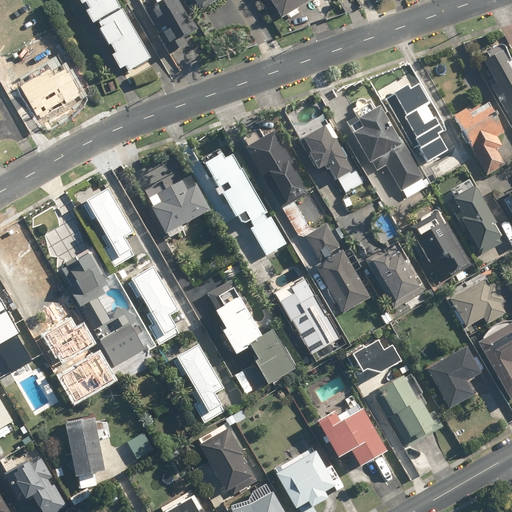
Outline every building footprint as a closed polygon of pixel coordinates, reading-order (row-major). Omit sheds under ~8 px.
[(82,0),(95,23),(99,21),(104,29),(100,31),(122,69),(128,65),(131,71),(152,59),(119,0),(82,0)] [(144,0),(172,55),(189,46),(186,40),(201,32),(184,0),(144,0)] [(198,0),(204,10),(222,0),(198,0)] [(274,0),(284,18),(290,15),(292,18),(302,13),(300,10),(317,0),(274,0)] [(511,56),(507,47),(486,58),(499,82),(494,85),(511,119),(511,56)] [(20,85),(39,119),(80,97),(65,70),(54,76),(49,68),(20,85)] [(407,86),(393,93),(417,136),(414,138),(426,160),(444,150),(434,133),(440,130),(416,86),(409,90),(407,86)] [(424,179),(426,178),(385,105),(362,118),(367,126),(359,131),(375,161),(384,156),(408,197),(428,186),(424,179)] [(471,108),(458,115),(487,174),(507,164),(500,148),(505,145),(499,133),(509,129),(497,105),(475,116),(471,108)] [(336,179),(356,168),(338,135),(335,137),(328,124),(308,135),(315,148),(311,150),(322,169),(329,165),(336,179)] [(292,199),(311,190),(279,129),(251,145),(284,208),(294,202),(292,199)] [(223,148),(204,158),(235,218),(241,215),(245,222),(252,219),(269,253),(288,244),(237,153),(229,157),(223,148)] [(357,170),(340,179),(347,193),(365,183),(357,170)] [(195,173),(151,197),(173,237),(187,229),(185,224),(214,208),(195,173)] [(500,222),(480,182),(456,195),(460,204),(455,207),(462,221),(466,219),(481,248),(505,236),(498,223),(500,222)] [(115,188),(84,205),(93,219),(97,217),(107,234),(103,237),(118,265),(134,256),(132,251),(136,249),(129,236),(138,231),(115,188)] [(511,188),(500,197),(511,216),(511,188)] [(433,262),(439,258),(443,264),(445,263),(452,274),(471,262),(439,209),(412,225),(433,262)] [(332,230),(328,223),(307,235),(321,262),(319,263),(346,312),(373,297),(346,248),(343,249),(338,241),(343,238),(337,228),(332,230)] [(388,249),(369,259),(395,309),(404,304),(401,299),(426,286),(403,244),(390,252),(388,249)] [(92,250),(59,268),(81,307),(106,293),(104,289),(111,285),(92,250)] [(160,265),(131,281),(139,296),(144,294),(152,310),(150,311),(156,322),(151,324),(161,342),(183,331),(174,315),(184,310),(160,265)] [(453,297),(470,326),(485,317),(489,324),(508,313),(502,302),(507,299),(493,274),(453,297)] [(307,275),(278,292),(314,354),(344,337),(307,275)] [(229,326),(224,329),(237,355),(252,347),(250,343),(253,342),(266,335),(241,285),(222,294),(227,305),(220,308),(229,326)] [(0,346),(1,346),(14,370),(33,360),(19,335),(24,333),(0,290),(0,346)] [(102,298),(83,307),(94,329),(112,320),(102,298)] [(119,334),(105,340),(117,363),(148,348),(130,311),(112,320),(119,334)] [(68,323),(45,336),(55,356),(60,353),(63,358),(91,343),(82,327),(73,332),(68,323)] [(511,324),(482,341),(511,397),(511,324)] [(278,330),(266,335),(253,342),(259,354),(256,356),(268,381),(297,368),(278,330)] [(357,352),(366,370),(385,371),(404,360),(395,343),(387,348),(382,339),(357,352)] [(206,344),(176,360),(207,421),(226,412),(223,405),(226,404),(219,392),(228,387),(206,344)] [(486,372),(472,346),(431,368),(452,406),(477,392),(470,380),(486,372)] [(99,356),(62,378),(75,401),(112,379),(99,356)] [(392,417),(409,448),(421,441),(419,438),(437,428),(435,425),(438,423),(428,404),(430,403),(414,373),(409,376),(407,372),(374,390),(389,418),(392,417)] [(0,430),(14,423),(0,398),(0,430)] [(339,410),(322,419),(343,456),(355,449),(364,465),(391,450),(364,401),(341,414),(339,410)] [(69,420),(78,474),(80,488),(98,485),(95,471),(107,469),(102,439),(112,437),(109,420),(99,421),(98,415),(69,420)] [(246,454),(248,453),(232,423),(201,439),(229,490),(257,475),(246,454)] [(148,433),(130,442),(139,459),(156,450),(148,433)] [(317,511),(315,507),(334,496),(330,489),(341,483),(320,445),(276,470),(300,511),(317,511)] [(32,458),(6,472),(19,496),(24,493),(28,500),(36,495),(43,507),(55,500),(44,481),(54,475),(45,459),(36,464),(32,458)] [(89,487),(72,499),(76,505),(93,494),(89,487)] [(207,511),(196,489),(165,505),(168,511),(207,511)] [(288,511),(276,490),(237,508),(238,511),(288,511)] [(0,511),(10,511),(0,492),(0,511)]
